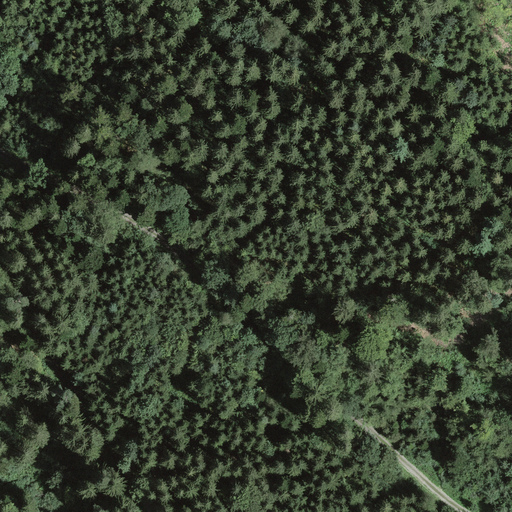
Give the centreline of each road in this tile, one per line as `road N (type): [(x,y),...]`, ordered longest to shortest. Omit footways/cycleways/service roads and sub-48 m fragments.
road 1 (track): [(463,511),(143,227),(0,143)]
road 2 (track): [(149,511),(11,303),(0,264)]
